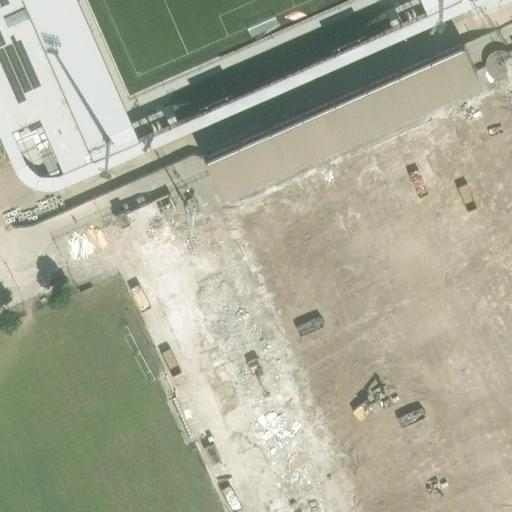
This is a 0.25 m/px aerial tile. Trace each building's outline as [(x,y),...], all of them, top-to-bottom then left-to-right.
[(0,0),(0,101),(12,129),(25,159),(28,163),(31,167),(35,170),(39,172),(43,173),(47,174),(51,174),(55,174),(59,172),(95,156),(95,155),(84,131),(105,122),(80,61),(65,68),(80,104),(72,107),(26,0),(0,0)] [(81,0),(24,0),(94,158),(142,137),(81,0)] [(406,0),(414,17),(452,0),(406,0)] [(464,0),(472,17),(511,0),(464,0)] [(511,9),(488,20),(492,30),(511,21),(511,9)]
